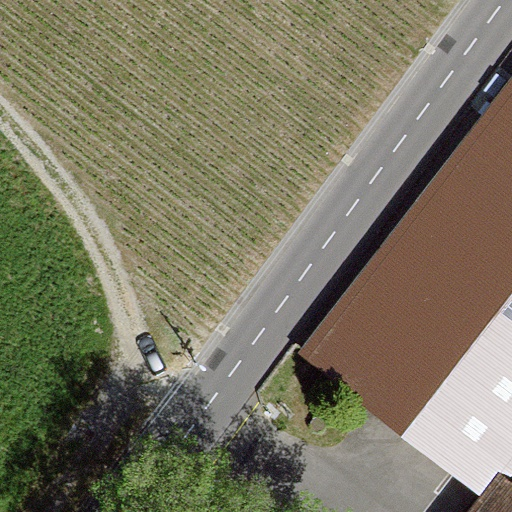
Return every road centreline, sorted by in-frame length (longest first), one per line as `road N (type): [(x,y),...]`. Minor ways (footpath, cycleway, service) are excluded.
road 1 (tertiary): [(127,511),(506,0)]
road 2 (track): [(149,361),(75,196),(0,105)]
road 3 (track): [(39,511),(76,484),(149,361)]
